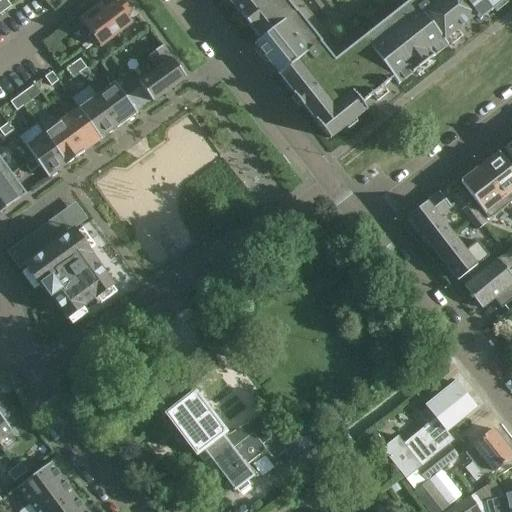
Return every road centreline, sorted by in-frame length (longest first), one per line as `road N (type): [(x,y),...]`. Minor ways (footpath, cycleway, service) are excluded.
road 1 (residential): [(35,370),(330,184)]
road 2 (residential): [(330,184),(186,0)]
road 3 (residential): [(511,407),(365,225)]
road 4 (residential): [(365,225),(511,108)]
road 5 (residential): [(132,511),(45,405),(35,370)]
